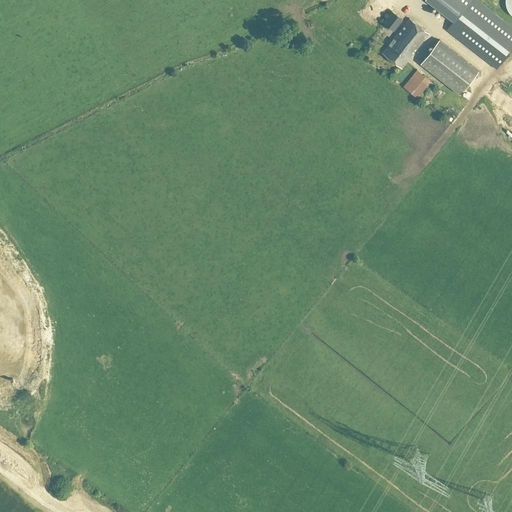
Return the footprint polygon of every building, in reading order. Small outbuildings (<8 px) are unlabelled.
[(447,29),(496,68),(511,47),(511,27),(477,0),(427,0),(454,21),(447,29)] [(394,30),(402,19),(391,11),(383,22),(394,30)] [(401,68),(429,33),(409,18),(382,53),(401,68)] [(478,70),(439,39),(421,63),(460,94),(478,70)] [(417,69),(403,86),(419,99),(433,83),(417,69)]
